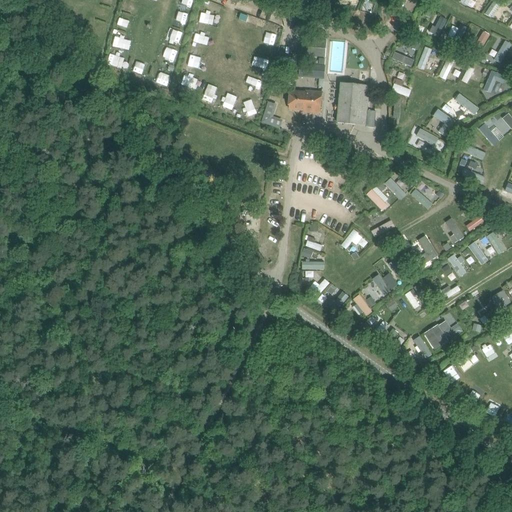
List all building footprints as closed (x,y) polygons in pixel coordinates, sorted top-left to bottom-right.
[(492,0),(485,0),(477,16),(484,20),(494,1),(492,0)] [(118,2),(115,13),(130,18),(133,7),(118,2)] [(193,7),(192,15),(205,16),(205,8),(193,7)] [(97,23),(100,11),(90,8),(87,20),(97,23)] [(511,10),(503,28),(511,32),(511,10)] [(162,26),(177,28),(178,17),(163,15),(162,26)] [(424,25),(422,32),(438,38),(444,20),(431,16),(428,27),(424,25)] [(238,18),(236,28),(245,29),(247,19),(238,18)] [(112,23),(110,32),(118,34),(121,26),(112,23)] [(448,34),(455,37),(459,26),(452,24),(448,34)] [(156,41),(168,44),(171,33),(160,29),(156,41)] [(326,57),(328,41),(303,38),(301,55),(326,57)] [(102,49),(116,53),(119,44),(105,39),(102,49)] [(511,47),(507,43),(506,45),(499,40),(495,45),(507,54),(511,47)] [(405,59),(409,51),(393,45),(390,53),(405,59)] [(153,47),(151,58),(166,60),(168,50),(153,47)] [(414,66),(421,68),(426,50),(420,49),(414,66)] [(384,60),(403,69),(406,61),(388,52),(384,60)] [(440,54),(432,78),(440,80),(447,56),(440,54)] [(296,58),(277,56),(276,69),(295,71),(296,58)] [(301,64),(300,76),(324,78),(325,66),(322,66),(323,62),(321,61),(301,59),(301,64)] [(449,66),(456,70),(460,64),(452,60),(449,66)] [(424,69),(430,71),(433,64),(427,62),(424,69)] [(460,67),(453,82),(460,85),(467,71),(460,67)] [(160,84),(158,69),(148,70),(150,85),(160,84)] [(395,80),(397,74),(391,72),(389,78),(395,80)] [(448,72),(444,80),(449,83),(453,75),(448,72)] [(482,72),(475,93),(484,96),(488,83),(497,86),(496,91),(500,92),(504,80),(482,72)] [(506,87),(511,86),(509,78),(503,80),(506,87)] [(402,96),(403,82),(386,81),(386,95),(402,96)] [(365,127),(375,127),(376,111),(367,110),(369,85),(341,83),(337,123),(366,125),(365,127)] [(322,92),(306,91),(291,89),(289,108),(303,110),(303,112),(320,114),(322,92)] [(454,113),(464,109),(456,93),(447,98),(454,113)] [(222,116),(226,107),(210,100),(206,109),(222,116)] [(236,108),(235,117),(247,119),(249,103),(241,102),(240,109),(236,108)] [(268,103),(262,123),(280,128),(282,122),(271,119),(275,105),(268,103)] [(433,106),(426,114),(437,123),(430,131),(439,138),(453,121),(433,106)] [(496,111),(498,117),(505,114),(502,108),(496,111)] [(413,137),(408,145),(415,149),(418,144),(431,153),(437,143),(412,128),(409,134),(413,137)] [(436,151),(433,157),(440,160),(443,154),(436,151)] [(511,184),(511,180),(511,162),(508,161),(501,179),(511,184)] [(271,202),(272,179),(264,178),(263,201),(271,202)] [(383,178),(376,185),(390,200),(397,193),(383,178)] [(422,199),(408,188),(401,197),(416,207),(422,199)] [(440,192),(436,196),(440,200),(444,196),(440,192)] [(316,204),(317,196),(293,193),(292,201),(316,204)] [(345,217),(347,210),(323,204),(321,211),(345,217)] [(468,206),(465,211),(471,215),(474,209),(468,206)] [(440,237),(444,245),(457,238),(445,218),(438,221),(445,234),(440,237)] [(361,231),(366,239),(387,228),(382,220),(361,231)] [(342,230),(333,249),(338,251),(342,244),(349,247),(354,236),(342,230)] [(497,231),(492,235),(494,240),(500,237),(497,231)] [(487,233),(480,238),(490,254),(497,249),(487,233)] [(411,239),(421,259),(428,255),(419,235),(411,239)] [(310,254),(313,247),(299,241),(296,248),(310,254)] [(465,247),(473,259),(482,253),(475,241),(465,247)] [(295,259),(294,272),(314,273),(314,260),(295,259)] [(377,277),(392,267),(386,259),(371,269),(377,277)] [(449,265),(443,269),(447,276),(453,272),(449,265)] [(385,274),(380,279),(384,283),(390,278),(385,274)] [(438,277),(442,283),(448,279),(444,274),(438,277)] [(511,275),(503,282),(511,293),(511,275)] [(368,277),(363,281),(374,296),(379,292),(368,277)] [(316,292),(320,283),(313,280),(309,290),(316,292)] [(363,296),(368,290),(363,285),(358,291),(363,296)] [(412,285),(402,290),(408,304),(419,299),(412,285)] [(450,287),(439,292),(441,298),(452,293),(450,287)] [(475,301),(481,312),(501,301),(494,290),(475,301)] [(328,299),(324,296),(317,304),(327,313),(341,299),(334,292),(328,299)] [(402,293),(397,296),(404,311),(409,309),(402,293)] [(371,298),(367,301),(371,308),(376,304),(371,298)] [(352,313),(347,318),(351,323),(357,317),(352,313)] [(363,314),(356,319),(361,326),(368,322),(363,314)] [(430,327),(433,333),(440,330),(436,323),(430,327)] [(430,326),(416,333),(424,351),(439,344),(430,326)] [(498,336),(504,343),(509,339),(502,332),(498,336)] [(411,337),(420,355),(424,353),(416,335),(411,337)] [(414,360),(421,356),(410,338),(404,342),(414,360)] [(457,373),(465,368),(458,358),(450,364),(457,373)]
